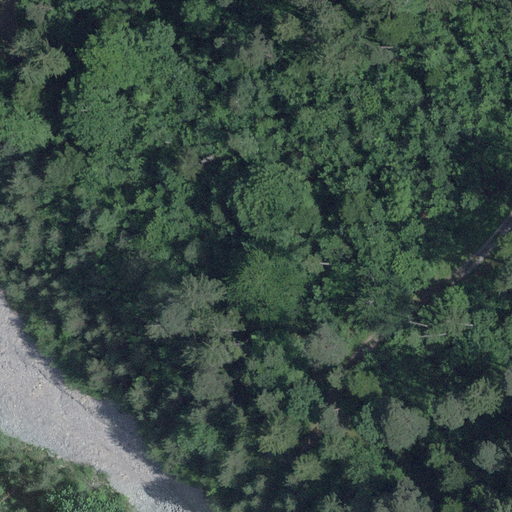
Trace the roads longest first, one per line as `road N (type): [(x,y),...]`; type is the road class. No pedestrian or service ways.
road 1 (track): [(511,225),(359,369)]
road 2 (track): [(42,0),(26,27),(0,123)]
